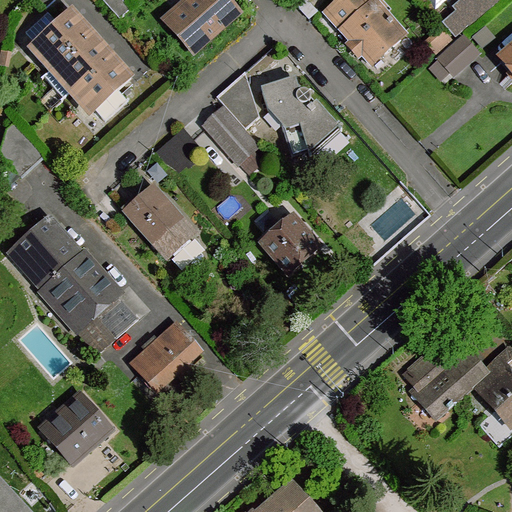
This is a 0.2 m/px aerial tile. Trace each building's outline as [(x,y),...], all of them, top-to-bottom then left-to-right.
[(226,0),(190,0),(162,26),(195,62),(243,18),(226,0)] [(373,0),(343,0),(322,18),(370,75),(409,41),(373,0)] [(467,0),(454,12),(457,16),(445,26),(456,38),(502,0),(467,0)] [(35,40),(60,24),(53,13),(28,29),(35,40)] [(70,16),(28,55),(86,117),(117,88),(123,95),(134,84),(70,16)] [(449,85),(484,51),(466,32),(431,67),(449,85)] [(511,39),(496,55),(511,71),(511,39)] [(222,107),(204,125),(240,166),(257,144),(245,129),(258,118),(246,76),(218,102),(222,107)] [(296,83),(261,94),(263,108),(283,127),(289,153),(309,150),(338,127),(318,106),(300,96),(296,83)] [(153,181),(121,210),(166,259),(198,231),(153,181)] [(290,209),(257,239),(290,275),(324,245),(290,209)] [(49,213),(5,252),(78,334),(122,295),(49,213)] [(175,322),(128,365),(157,397),(204,354),(175,322)] [(407,390),(437,423),(469,393),(503,430),(511,422),(511,371),(498,356),(486,367),(462,341),(407,390)] [(80,391),(37,428),(70,466),(114,429),(80,391)] [(321,511),(289,475),(247,511),(321,511)] [(0,476),(0,511),(21,511),(4,493),(10,487),(0,476)]
